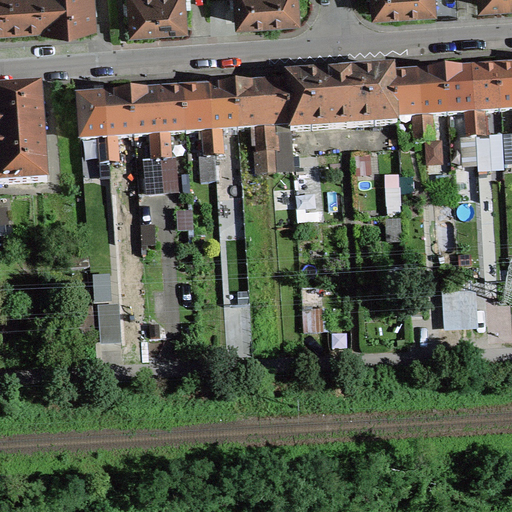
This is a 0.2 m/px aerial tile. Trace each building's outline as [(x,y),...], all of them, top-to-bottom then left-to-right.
[(40,0),(0,0),(0,24),(42,21),(40,0)] [(40,0),(42,21),(42,24),(95,21),(93,0),(40,0)] [(159,28),(157,0),(129,0),(131,30),(159,28)] [(187,26),(184,0),(157,0),(159,28),(187,26)] [(268,20),(266,0),(235,0),(237,22),(268,20)] [(299,18),(298,0),(266,0),(268,20),(299,18)] [(404,11),(403,0),(373,0),(374,13),(404,11)] [(435,9),(434,0),(403,0),(404,11),(435,9)] [(511,68),(498,69),(501,112),(511,111),(511,68)] [(498,69),(472,71),(475,114),(484,113),(501,112),(498,69)] [(393,76),(394,76),(393,70),(287,78),(287,83),(289,83),(292,127),(291,127),(291,132),(397,124),(397,119),(396,119),(393,76)] [(446,73),(448,116),(466,114),(475,114),(472,71),(446,73)] [(446,73),(420,74),(423,117),(432,117),(448,116),(446,73)] [(394,76),(393,76),(396,119),(397,119),(413,118),(423,117),(420,74),(394,76)] [(287,83),(261,85),(265,128),(274,128),(291,127),(292,127),(289,83),(287,83)] [(261,85),(236,87),(239,130),(255,129),(265,128),(261,85)] [(236,87),(209,89),(212,132),(222,132),(239,130),(236,87)] [(41,88),(0,90),(0,185),(46,182),(41,88)] [(209,89),(184,91),(187,134),(203,133),(212,132),(209,89)] [(187,134),(184,91),(157,93),(160,136),(170,135),(187,134)] [(160,136),(157,93),(132,95),(135,137),(151,136),(160,136)] [(114,96),(105,97),(108,139),(117,138),(135,137),(132,95),(114,96)] [(105,97),(78,98),(81,141),(99,140),(108,139),(105,97)] [(484,113),(475,114),(476,137),(486,137),(484,113)] [(475,114),(466,114),(468,138),(476,137),(475,114)] [(423,117),(413,118),(415,141),(424,141),(423,117)] [(432,117),(423,117),(424,141),(433,140),(432,117)] [(265,128),(255,129),(257,153),(266,152),(265,128)] [(274,128),(265,128),(266,152),(276,151),(274,128)] [(212,132),(203,133),(205,157),(214,156),(212,132)] [(222,132),(212,132),(214,156),(224,155),(222,132)] [(170,135),(160,136),(162,159),(171,159),(170,135)] [(151,136),(153,160),(162,159),(160,136),(151,136)] [(486,137),(476,137),(478,173),(491,172),(489,137),(486,137)] [(108,139),(109,163),(119,162),(117,138),(108,139)] [(99,140),(101,163),(109,163),(108,139),(99,140)] [(276,151),(266,152),(268,179),(277,178),(276,151)] [(268,179),(266,152),(257,153),(254,153),(256,179),(268,179)] [(224,155),(214,156),(217,182),(230,180),(228,155),(224,155)] [(217,182),(214,156),(205,157),(199,157),(201,183),(217,182)] [(163,169),(162,159),(153,160),(147,161),(148,170),(150,170),(163,169)] [(171,159),(162,159),(163,169),(174,169),(173,159),(171,159)] [(125,190),(123,165),(119,162),(109,163),(110,179),(111,191),(125,190)] [(109,163),(101,163),(102,179),(110,179),(109,163)] [(174,169),(163,169),(164,191),(178,190),(176,168),(174,169)] [(164,191),(163,169),(150,170),(151,195),(164,195),(164,191)] [(451,176),(436,176),(436,188),(452,188),(451,176)] [(412,179),(401,180),(401,194),(412,194),(412,179)] [(466,182),(454,182),(454,190),(466,190),(466,182)] [(388,203),(400,203),(399,188),(387,189),(388,203)] [(228,192),(228,201),(244,201),(244,192),(228,192)] [(400,203),(388,203),(388,214),(400,214),(400,203)] [(242,204),(229,204),(231,235),(243,235),(242,204)] [(137,211),(125,211),(125,234),(137,234),(137,211)] [(191,213),(178,214),(178,229),(192,229),(191,213)] [(400,220),(387,220),(388,243),(401,242),(400,220)] [(423,290),(410,291),(411,317),(424,316),(423,290)] [(404,292),(392,293),(393,316),(405,316),(404,292)] [(313,301),(305,301),(305,310),(313,310),(313,301)] [(305,310),(303,310),(304,333),(316,333),(315,310),(313,310),(305,310)] [(327,310),(315,310),(316,333),(328,333),(327,310)]
